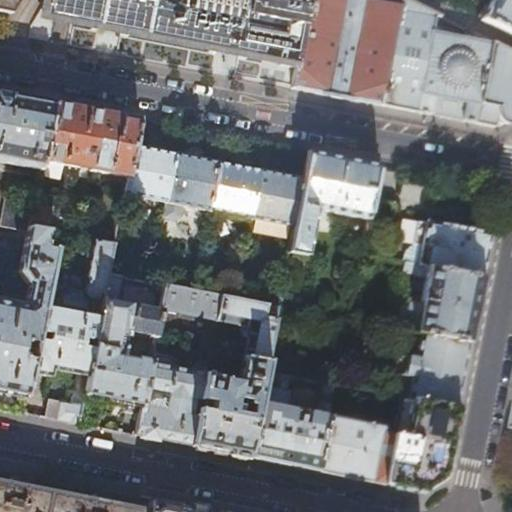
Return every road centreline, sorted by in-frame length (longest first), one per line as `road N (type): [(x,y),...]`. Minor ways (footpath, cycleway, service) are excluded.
road 1 (residential): [(0,66),(511,163)]
road 2 (residential): [(367,511),(0,438)]
road 3 (residential): [(511,270),(466,511)]
